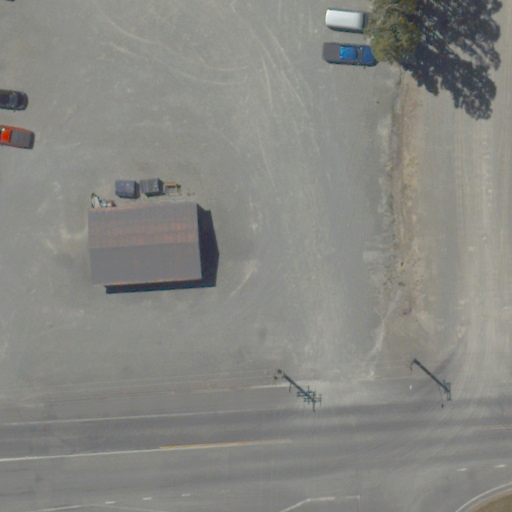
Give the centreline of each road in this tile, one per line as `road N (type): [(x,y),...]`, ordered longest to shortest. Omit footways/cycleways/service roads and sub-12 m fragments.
road 1 (primary): [(354,436),(0,460)]
road 2 (primary): [(511,426),(354,436)]
